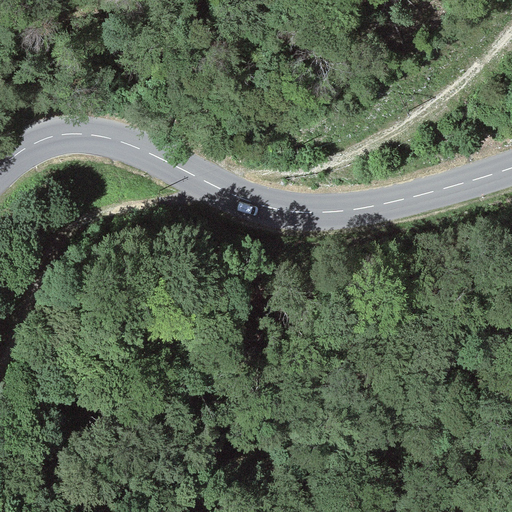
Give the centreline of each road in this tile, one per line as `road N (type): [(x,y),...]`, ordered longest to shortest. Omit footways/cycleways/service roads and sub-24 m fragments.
road 1 (track): [(0,376),(41,277),(88,218),(242,175),(340,159),(429,106),(511,34)]
road 2 (secondary): [(511,168),(375,206),(311,212),(256,204),(101,135),(46,138),(0,170)]
